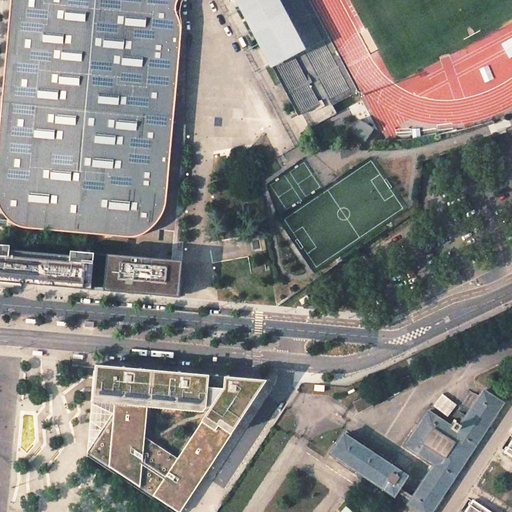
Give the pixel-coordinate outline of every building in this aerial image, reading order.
[(11,0),(0,131),(0,211),(4,218),(12,225),(18,227),(29,229),(132,238),(141,235),(150,231),(155,226),(160,221),(164,213),(166,206),(182,31),(182,15),(181,7),(181,0),(11,0)] [(240,0),(293,99),(302,114),(350,89),(302,0),(240,0)] [(360,119),(351,133),(365,142),(374,129),(360,119)] [(0,281),(73,288),(96,290),(99,253),(74,251),(74,257),(12,251),(12,246),(0,244),(0,281)] [(109,254),(105,291),(116,292),(151,295),(179,298),(181,284),(182,271),(183,261),(157,259),(109,254)] [(307,295),(300,300),(303,305),(310,299),(307,295)] [(152,370),(97,365),(94,402),(146,432),(148,407),(152,370)] [(209,375),(152,370),(148,407),(202,412),(206,407),(208,388),(209,375)] [(209,375),(208,388),(206,407),(210,408),(202,421),(216,430),(218,426),(231,434),(267,380),(224,377),(209,375)] [(418,511),(431,511),(503,403),(483,390),(460,426),(457,424),(458,422),(433,405),(405,446),(434,465),(413,497),(411,501),(408,505),(418,511)] [(107,409),(94,402),(88,454),(99,437),(104,430),(106,431),(115,417),(145,437),(146,432),(120,416),(107,409)] [(153,496),(178,458),(145,437),(115,417),(106,431),(104,430),(99,437),(88,454),(153,496)] [(202,421),(178,458),(153,496),(178,511),(180,511),(205,475),(210,468),(213,462),(231,434),(218,426),(216,430),(202,421)] [(407,476),(344,434),(331,454),(394,496),(397,492),(411,501),(413,497),(399,488),(407,476)] [(491,511),(473,499),(464,511),(491,511)]
